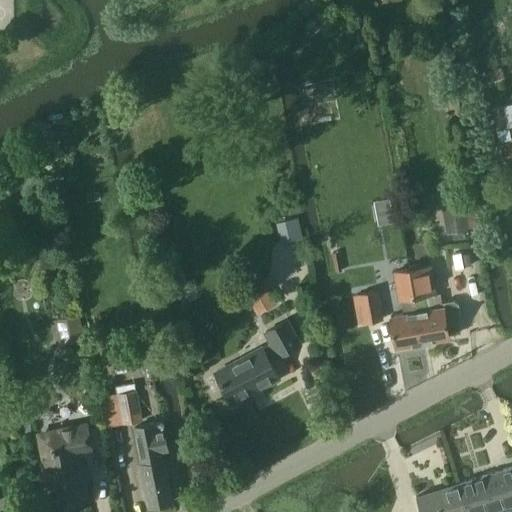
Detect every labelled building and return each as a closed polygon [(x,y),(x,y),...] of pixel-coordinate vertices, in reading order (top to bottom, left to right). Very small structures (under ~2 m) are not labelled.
[(453,98),(452,92),(438,95),(440,101),(453,98)] [(511,140),(509,125),(511,124),(511,102),(504,104),(505,106),(483,109),(486,129),(483,130),(488,164),(503,161),(500,142),(511,140)] [(468,230),(464,204),(442,208),(446,234),(468,230)] [(282,238),(301,234),(297,217),(278,222),(282,238)] [(411,269),(409,269),(422,343),(450,338),(447,325),(457,323),(461,318),(458,304),(453,300),(441,303),(442,307),(429,309),(427,297),(437,295),(433,265),(411,269)] [(403,314),(390,316),(395,348),(422,343),(409,269),(408,269),(394,271),(398,301),(402,300),(404,314),(403,314)] [(255,290),(245,295),(251,306),(261,301),(255,290)] [(363,324),(383,320),(378,290),(357,293),(363,324)] [(54,320),(59,345),(85,339),(80,314),(54,320)] [(263,332),(269,343),(276,358),(302,344),(288,319),(263,332)] [(276,358),(269,343),(215,372),(232,403),(279,378),(270,361),(276,358)] [(122,425),(143,421),(138,390),(117,394),(122,425)] [(50,509),(91,501),(88,486),(88,485),(91,484),(87,462),(84,462),(83,461),(82,456),(94,453),(88,421),(35,432),(43,470),(38,471),(43,497),(48,496),(50,509)] [(134,428),(141,464),(140,464),(149,507),(172,503),(163,459),(162,460),(161,452),(168,451),(162,423),(134,428)] [(511,467),(459,483),(467,511),(495,511),(494,509),(511,503),(511,467)] [(467,511),(459,483),(416,496),(421,511),(467,511)]
